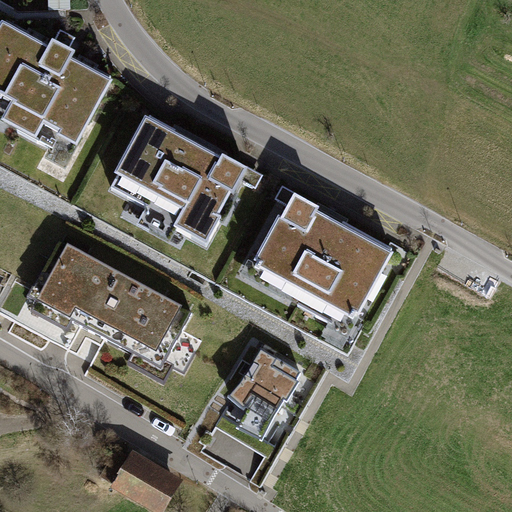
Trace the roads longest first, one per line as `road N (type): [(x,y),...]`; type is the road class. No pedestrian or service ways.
road 1 (residential): [(113,0),(156,64),(205,105),(511,269)]
road 2 (residential): [(268,511),(0,349)]
